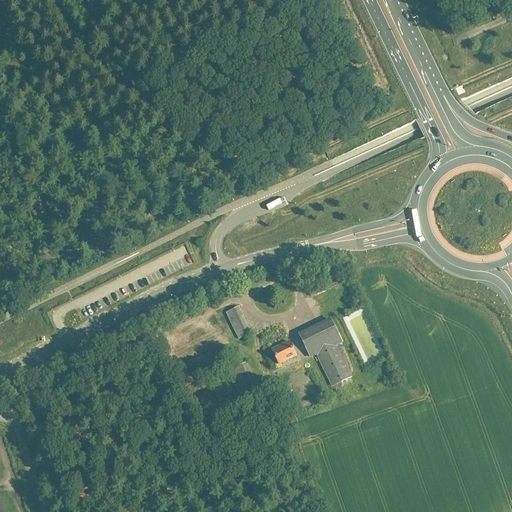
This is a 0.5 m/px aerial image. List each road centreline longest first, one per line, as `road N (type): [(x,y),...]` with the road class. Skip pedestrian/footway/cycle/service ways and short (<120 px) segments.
road 1 (unclassified): [(220,270),(217,237),(236,218),(511,91)]
road 2 (track): [(251,199),(56,0)]
road 3 (tertiary): [(0,374),(220,270)]
road 4 (trunk): [(369,0),(435,134),(441,168)]
road 5 (track): [(297,0),(132,80)]
